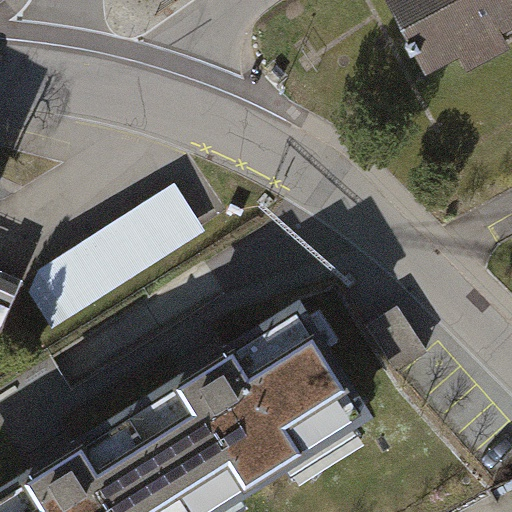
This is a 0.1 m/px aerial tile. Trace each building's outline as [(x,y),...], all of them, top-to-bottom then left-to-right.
[(511,0),(384,0),(436,90),(511,46),(511,0)] [(47,315),(211,240),(187,189),(23,265),(47,315)] [(0,238),(8,219),(0,215),(0,238)] [(0,511),(236,511),(389,417),(318,302),(0,498),(0,511)] [(398,304),(368,323),(399,372),(429,352),(398,304)]
